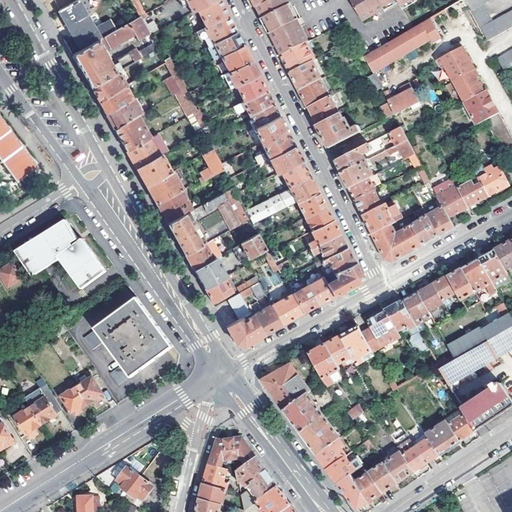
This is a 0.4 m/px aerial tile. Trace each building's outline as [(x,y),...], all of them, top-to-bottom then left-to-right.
[(61,11),(70,5),(67,0),(44,0),(43,1),(47,6),(52,16),(61,11)] [(61,11),(83,50),(118,30),(113,21),(97,29),(86,12),(90,10),(88,6),(84,0),(79,0),(70,5),(61,11)] [(138,0),(131,0),(141,17),(147,14),(138,0)] [(188,4),(193,13),(199,10),(219,0),(180,0),(184,7),(188,4)] [(220,0),(219,0),(199,10),(208,27),(229,16),(224,7),(220,0)] [(259,11),(262,17),(289,3),(287,0),(268,0),(257,6),(259,11)] [(350,0),(363,23),(384,11),(398,2),(399,4),(402,9),(417,1),(418,0),(350,0)] [(490,0),(464,0),(488,41),(511,27),(511,11),(493,22),(483,4),(490,0)] [(402,9),(404,11),(419,3),(417,1),(402,9)] [(384,11),(385,12),(399,4),(398,2),(384,11)] [(265,22),(282,55),(309,41),(293,11),(289,3),(262,17),(265,22)] [(208,27),(206,28),(214,44),(216,44),(238,33),(234,26),(229,16),(208,27)] [(135,34),(138,41),(150,34),(141,17),(129,24),(135,34)] [(365,56),(374,72),(432,39),(434,42),(441,38),(430,18),(365,56)] [(89,83),(91,86),(118,71),(141,57),(139,53),(136,48),(111,63),(108,59),(112,57),(107,49),(135,34),(129,24),(118,30),(83,50),(74,55),(79,63),(84,72),(89,83)] [(238,33),(216,44),(219,50),(223,57),(245,47),(241,39),(238,33)] [(286,62),(291,72),(313,60),(315,59),(310,49),(315,47),(311,40),(309,41),(282,55),(286,62)] [(158,48),(155,43),(139,53),(141,57),(152,51),(158,48)] [(210,46),(213,53),(219,50),(216,44),(214,44),(210,46)] [(441,67),(447,69),(454,82),(476,70),(469,57),(463,46),(438,61),(441,67)] [(245,47),(223,57),(231,73),(253,62),(249,54),(245,47)] [(152,51),(160,66),(166,63),(165,61),(158,48),(152,51)] [(511,50),(498,58),(504,70),(511,65),(511,50)] [(174,65),(170,58),(165,61),(166,63),(169,67),(174,65)] [(295,81),(300,89),(321,79),(322,78),(313,60),(291,72),(295,81)] [(231,73),(229,73),(233,81),(230,83),(233,89),(236,88),(260,76),(256,68),(253,62),(231,73)] [(174,65),(169,67),(173,76),(176,80),(181,78),(174,65)] [(159,74),(156,68),(136,80),(139,85),(159,74)] [(476,70),(454,82),(465,103),(485,92),(482,85),(478,79),(480,78),(476,70)] [(94,91),(100,101),(127,86),(118,71),(91,86),(94,91)] [(374,73),(367,77),(375,90),(381,86),(374,73)] [(173,76),(168,79),(177,94),(182,91),(181,90),(176,80),(173,76)] [(260,76),(236,88),(237,90),(239,89),(245,102),(267,91),(263,83),(260,76)] [(181,78),(176,80),(181,90),(186,87),(181,78)] [(165,80),(174,96),(176,95),(177,94),(168,79),(165,80)] [(304,98),(309,108),(330,96),(321,79),(300,89),(304,98)] [(136,80),(127,86),(130,91),(139,85),(136,80)] [(400,89),(403,95),(389,102),(390,103),(396,115),(397,115),(420,103),(410,84),(400,89)] [(105,110),(106,114),(110,112),(134,98),(130,91),(127,86),(100,101),(101,104),(105,110)] [(177,94),(176,95),(188,116),(194,113),(182,91),(177,94)] [(245,102),(244,102),(248,110),(251,116),(274,104),(271,97),(267,91),(245,102)] [(465,103),(477,125),(485,120),(499,113),(493,102),(487,91),(485,92),(465,103)] [(313,115),(318,125),(341,114),(332,96),(330,96),(309,108),(313,115)] [(141,104),(137,97),(134,98),(110,112),(118,127),(142,114),(137,107),(141,104)] [(235,107),(239,114),(248,110),(244,102),(235,107)] [(382,107),(387,118),(396,115),(390,103),(382,107)] [(274,104),(251,116),(253,121),(251,122),(255,130),(256,129),(281,117),(277,110),(274,104)] [(118,127),(110,112),(106,114),(116,129),(118,127)] [(119,134),(128,151),(149,138),(152,137),(141,120),(149,116),(146,112),(145,112),(142,114),(118,127),(116,129),(119,134)] [(188,116),(198,135),(204,131),(200,125),(196,117),(194,113),(188,116)] [(323,136),(329,147),(362,131),(359,126),(352,129),(347,118),(345,119),(342,113),(341,114),(318,125),(323,136)] [(485,120),(509,164),(511,162),(511,137),(499,113),(485,120)] [(207,121),(202,114),(196,117),(200,125),(206,122),(207,121)] [(0,117),(0,154),(18,179),(30,170),(33,174),(36,172),(35,170),(38,168),(0,117)] [(281,117),(256,129),(263,144),(288,131),(284,124),(281,117)] [(206,122),(200,125),(204,131),(207,137),(213,134),(206,122)] [(403,127),(391,133),(397,146),(409,140),(403,127)] [(257,157),(260,164),(271,159),(296,146),(292,139),(288,131),(263,144),(267,152),(257,157)] [(213,134),(207,137),(214,150),(220,147),(213,134)] [(375,141),(378,146),(389,140),(386,136),(375,141)] [(135,163),(138,169),(160,156),(149,138),(128,151),(135,163)] [(388,150),(391,155),(395,153),(396,152),(400,150),(405,160),(408,159),(417,155),(409,140),(397,146),(388,150)] [(339,166),(342,173),(367,161),(364,155),(373,150),(370,144),(336,160),(339,166)] [(296,146),(271,159),(278,173),(282,171),(303,161),(299,152),(296,146)] [(199,179),(201,182),(225,169),(214,150),(204,155),(210,168),(201,173),(203,177),(199,179)] [(141,174),(148,186),(173,172),(163,155),(160,156),(138,169),(141,174)] [(346,180),(350,187),(375,176),(369,164),(371,163),(370,159),(367,161),(342,173),(346,180)] [(303,161),(282,171),(291,188),(312,177),(307,168),(303,161)] [(418,169),(426,185),(432,182),(423,166),(418,169)] [(499,192),(510,186),(500,168),(496,170),(493,166),(478,175),(482,184),(489,197),(499,192)] [(177,177),(174,172),(173,172),(148,186),(150,190),(151,193),(157,204),(183,190),(188,187),(181,175),(177,177)] [(375,190),(377,190),(375,187),(382,183),(377,174),(375,176),(350,187),(353,194),(356,199),(375,190)] [(251,216),(254,222),(297,200),(298,202),(319,191),(315,183),(312,177),(291,188),(247,210),(251,216)] [(467,186),(464,181),(457,185),(458,188),(460,190),(467,186)] [(479,203),(489,197),(482,184),(476,187),(473,183),(467,186),(460,190),(469,208),(479,203)] [(452,184),(443,188),(446,194),(455,189),(452,184)] [(182,247),(186,254),(212,239),(251,216),(247,210),(241,198),(238,193),(234,186),(193,209),(169,223),(174,232),(178,240),(182,247)] [(459,214),(469,208),(460,190),(458,188),(455,189),(446,194),(439,197),(444,207),(450,219),(459,214)] [(163,213),(169,223),(193,209),(183,190),(157,204),(163,213)] [(360,207),(364,215),(385,205),(384,202),(382,203),(375,190),(356,199),(360,207)] [(323,199),(319,191),(298,202),(306,217),(327,207),(323,199)] [(404,218),(394,201),(385,205),(364,215),(368,224),(373,233),(392,224),(404,218)] [(327,207),(306,217),(313,230),(334,220),(330,213),(327,207)] [(447,232),(455,228),(450,219),(444,207),(428,216),(439,236),(447,232)] [(414,213),(416,216),(419,215),(420,217),(427,213),(424,209),(414,213)] [(436,238),(439,236),(428,216),(422,219),(423,221),(414,226),(424,245),(428,242),(436,238)] [(58,260),(80,289),(105,272),(82,238),(72,244),(70,241),(76,236),(64,219),(15,252),(32,277),(58,260)] [(317,239),(309,243),(311,248),(340,233),(337,226),(334,220),(313,230),(312,231),(317,239)] [(386,259),(394,262),(413,251),(424,245),(414,226),(397,234),(392,224),(373,233),(386,259)] [(222,254),(229,267),(249,255),(250,256),(264,248),(267,253),(270,252),(259,232),(222,254)] [(310,248),(314,255),(321,251),(325,259),(347,247),(344,239),(340,233),(311,248),(310,248)] [(189,258),(195,269),(217,257),(220,255),(212,239),(186,254),(189,258)] [(505,271),(511,267),(511,241),(503,246),(494,251),(505,271)] [(351,254),(347,247),(325,259),(322,260),(323,263),(328,260),(330,265),(335,273),(355,262),(351,254)] [(493,284),(508,276),(505,271),(494,251),(486,256),(479,259),(493,284)] [(270,260),(277,274),(281,272),(277,265),(270,252),(267,253),(265,254),(268,261),(270,260)] [(205,288),(227,276),(217,257),(195,269),(203,284),(205,288)] [(491,297),(498,293),(493,284),(479,259),(470,265),(462,269),(476,293),(486,287),(491,297)] [(0,270),(9,286),(23,276),(15,262),(0,270)] [(359,281),(361,274),(355,262),(335,273),(336,276),(335,280),(328,284),(334,295),(343,289),(359,281)] [(285,269),(282,263),(277,265),(281,272),(285,269)] [(462,301),(476,293),(462,269),(455,273),(449,277),(458,293),(462,301)] [(274,285),(280,282),(276,273),(270,277),(274,285)] [(205,288),(213,303),(220,299),(233,291),(227,281),(232,278),(230,274),(227,276),(205,288)] [(328,284),(324,276),(308,285),(318,303),(327,298),(334,295),(328,284)] [(443,302),(458,293),(449,277),(440,282),(434,285),(443,302)] [(249,281),(237,287),(240,293),(241,292),(252,285),(249,281)] [(262,287),(259,281),(252,285),(241,292),(244,298),(262,287)] [(318,303),(308,285),(293,293),(303,311),(310,308),(318,303)] [(428,313),(444,304),(443,302),(434,285),(425,290),(418,294),(428,313)] [(229,299),(239,319),(242,317),(251,311),(244,298),(241,292),(240,293),(229,299)] [(288,320),(303,311),(293,293),(272,306),(283,323),(288,320)] [(416,326),(432,318),(428,313),(418,294),(411,298),(403,303),(416,326)] [(111,373),(120,386),(173,345),(156,322),(139,299),(85,338),(94,350),(106,342),(123,365),(111,373)] [(422,354),(430,350),(416,326),(403,303),(394,307),(386,312),(399,335),(408,330),(411,336),(410,339),(409,340),(413,348),(415,347),(418,349),(422,354)] [(272,306),(272,305),(253,315),(264,334),(277,326),(283,323),(272,306)] [(362,334),(372,353),(381,347),(384,352),(393,347),(390,342),(400,337),(399,335),(386,312),(376,317),(368,322),(371,329),(362,334)] [(244,321),(242,317),(239,319),(231,323),(226,326),(236,343),(244,345),(257,338),(264,334),(253,315),(244,321)] [(438,366),(448,384),(511,350),(511,317),(510,315),(448,347),(456,361),(449,365),(447,361),(438,366)] [(46,336),(50,342),(68,331),(64,325),(46,336)] [(353,359),(357,366),(365,361),(363,358),(372,353),(362,334),(358,328),(349,332),(341,336),(353,359)] [(326,346),(338,367),(353,359),(341,336),(333,342),(326,346)] [(25,349),(32,361),(39,356),(32,345),(25,349)] [(325,382),(329,387),(341,380),(337,372),(340,371),(338,367),(326,346),(318,350),(310,354),(325,382)] [(0,364),(0,378),(10,373),(4,362),(0,364)] [(270,392),(284,411),(308,394),(311,392),(291,365),(262,381),(270,392)] [(110,390),(100,374),(78,387),(90,405),(98,400),(97,398),(110,390)] [(390,386),(393,392),(408,383),(404,377),(390,386)] [(493,389),(462,409),(470,422),(475,432),(506,412),(511,407),(511,400),(509,396),(500,384),(499,383),(496,385),(495,382),(490,385),(493,389)] [(47,385),(41,389),(47,398),(32,407),(44,425),(58,416),(58,415),(64,411),(47,385)] [(63,397),(73,412),(81,408),(82,410),(90,405),(78,387),(63,397)] [(294,424),(301,433),(324,417),(308,394),(284,411),(288,416),(294,424)] [(21,414),(16,417),(28,435),(44,425),(32,407),(28,402),(17,409),(21,414)] [(349,414),(353,421),(363,414),(359,407),(349,414)] [(462,409),(445,420),(446,421),(460,442),(467,438),(475,432),(470,422),(462,409)] [(28,435),(16,417),(11,420),(22,438),(28,435)] [(310,447),(316,455),(339,439),(340,439),(324,417),(301,433),(304,438),(310,447)] [(446,421),(427,435),(429,439),(441,456),(451,448),(460,442),(446,421)] [(16,443),(5,424),(0,426),(0,449),(2,452),(16,443)] [(353,430),(358,436),(362,434),(357,426),(353,430)] [(243,438),(219,440),(211,464),(223,468),(225,461),(243,460),(246,467),(257,457),(247,443),(243,438)] [(319,459),(327,470),(345,458),(346,457),(341,449),(344,447),(339,439),(316,455),(319,459)] [(441,456),(429,439),(415,448),(427,465),(434,460),(441,456)] [(372,448),(368,442),(364,445),(368,451),(372,448)] [(401,453),(403,457),(415,448),(411,443),(399,451),(401,453)] [(427,465),(415,448),(403,457),(414,473),(421,469),(427,465)] [(403,457),(401,453),(384,464),(398,484),(406,479),(414,473),(403,457)] [(250,492),(243,498),(246,511),(247,511),(259,502),(278,486),(267,470),(261,463),(257,457),(246,467),(238,472),(241,487),(245,484),(250,492)] [(330,474),(338,485),(351,476),(363,468),(357,459),(350,464),(345,458),(327,470),(330,474)] [(228,492),(231,483),(226,482),(230,470),(223,468),(211,464),(207,480),(206,484),(228,492)] [(398,484),(384,464),(370,474),(383,494),(391,489),(398,484)] [(122,488),(136,499),(138,496),(144,501),(154,489),(149,485),(150,484),(133,470),(131,471),(127,468),(117,481),(124,486),(122,488)] [(383,494),(370,474),(355,483),(369,503),(376,499),(383,494)] [(342,490),(358,511),(369,503),(355,483),(351,476),(338,485),(342,490)] [(228,492),(206,484),(204,488),(201,499),(224,506),(228,492)] [(282,511),(292,505),(289,501),(281,490),(278,486),(259,502),(263,508),(260,511),(261,511),(282,511)] [(94,511),(94,497),(80,498),(80,504),(78,505),(78,511),(94,511)] [(222,511),(224,506),(201,499),(200,503),(198,511),(222,511)]
